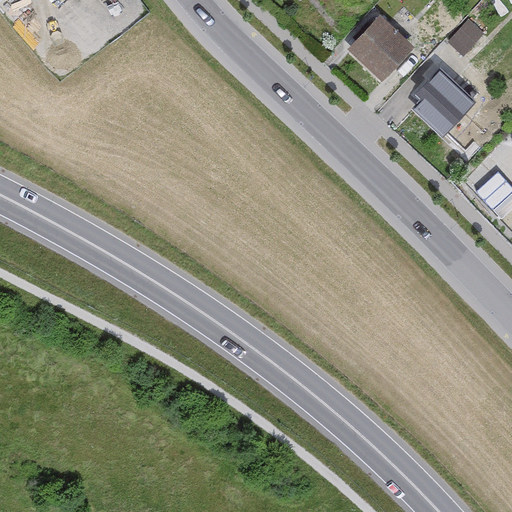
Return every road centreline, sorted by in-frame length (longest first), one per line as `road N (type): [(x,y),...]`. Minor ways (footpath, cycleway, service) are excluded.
road 1 (trunk): [(0,195),(142,273),(289,373),(437,511)]
road 2 (secondary): [(511,323),(198,0)]
road 3 (track): [(0,271),(177,364),(310,456),(370,511)]
